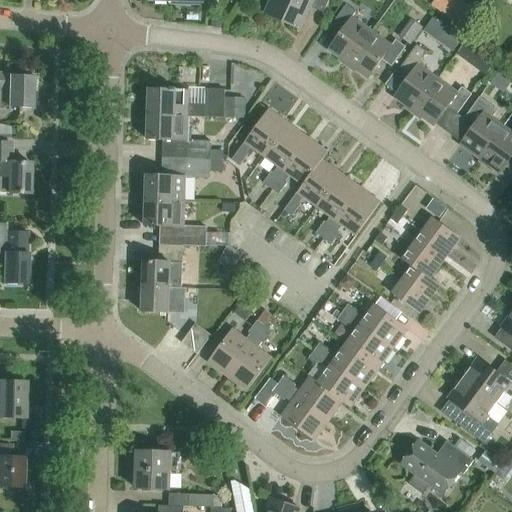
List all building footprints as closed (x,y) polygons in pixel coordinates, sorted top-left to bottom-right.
[(323,14),(329,0),(270,0),(264,14),(299,31),(310,8),(323,14)] [(459,0),(432,0),(428,6),(465,31),(478,13),(459,0)] [(347,66),(371,32),(352,18),(356,12),(346,5),(332,25),(341,32),(328,51),(347,66)] [(410,45),(421,29),(412,22),(400,38),(410,45)] [(371,32),(347,66),(367,80),(381,61),(391,68),(405,48),(395,41),(391,47),(371,32)] [(413,113),(437,80),(418,66),(427,53),(416,46),(397,72),(407,79),(393,99),(413,113)] [(510,82),(497,73),(489,85),(502,93),(510,82)] [(32,109),(32,78),(9,77),(10,74),(0,74),(0,92),(2,93),(1,108),(32,109)] [(437,80),(413,113),(433,127),(447,108),(457,115),(471,96),(461,88),(457,94),(437,80)] [(147,117),(188,118),(205,118),(224,118),(225,91),(205,90),(205,106),(188,105),(188,92),(175,91),(175,90),(170,89),(170,91),(148,90),(147,117)] [(479,160),(503,127),(491,119),(497,111),(479,98),(465,118),(474,125),(459,146),(479,160)] [(264,158),(288,125),(268,111),(231,161),(239,167),(248,155),(246,154),(250,148),(264,158)] [(187,141),(188,118),(147,117),(147,141),(163,141),(162,159),(210,161),(211,142),(187,141)] [(0,135),(11,135),(11,127),(3,125),(0,124),(0,135)] [(263,184),(271,190),(307,139),(288,125),(264,158),(278,168),(274,173),(272,172),(263,184)] [(511,156),(511,133),(503,127),(479,160),(499,175),(511,156)] [(289,176),(302,186),(322,161),(327,154),(307,139),(271,190),(278,196),(287,184),(285,182),(289,176)] [(0,192),(1,193),(7,193),(7,194),(29,194),(30,163),(9,163),(10,143),(0,142),(0,192)] [(210,179),(210,161),(162,159),(162,177),(146,176),(145,202),(184,203),(185,178),(210,179)] [(303,198),(317,208),(341,175),(322,161),(302,186),(284,211),(292,217),(301,205),(299,204),(303,198)] [(315,234),(323,240),(360,189),(341,175),(317,208),(330,218),(326,224),(324,222),(315,234)] [(360,189),(323,240),(331,245),(339,233),(337,232),(342,226),(356,237),(380,204),(360,189)] [(145,202),(144,227),(160,227),(160,245),(183,246),(206,247),(206,228),(183,227),(184,203),(145,202)] [(395,213),(402,218),(407,211),(400,206),(395,213)] [(397,225),(402,218),(395,213),(390,220),(397,225)] [(422,233),(449,253),(459,239),(432,219),(422,233)] [(26,255),(26,233),(4,233),(4,225),(0,224),(0,254),(3,254),(3,285),(27,285),(28,255),(26,255)] [(439,267),(449,253),(422,233),(412,247),(439,267)] [(382,246),(387,239),(380,234),(375,241),(382,246)] [(143,262),(142,288),(182,289),(183,246),(160,245),(159,263),(143,262)] [(429,280),(439,267),(412,247),(402,261),(411,268),(429,280)] [(373,263),(380,268),(387,259),(380,254),(373,263)] [(376,273),(380,268),(373,263),(369,268),(376,273)] [(439,287),(429,280),(411,268),(401,282),(429,301),(439,287)] [(418,315),(429,301),(401,282),(391,295),(418,315)] [(142,288),(141,313),(178,314),(178,300),(184,300),(185,289),(182,289),(142,288)] [(342,313),(393,350),(407,330),(374,306),(364,320),(358,316),(360,314),(348,306),(342,313)] [(227,378),(265,327),(273,316),(266,310),(248,334),(250,335),(246,341),(232,330),(207,363),(227,378)] [(346,345),(379,369),(393,350),(342,313),(337,321),(349,329),(350,327),(356,332),(346,345)] [(511,313),(501,329),(511,337),(511,349),(511,351),(511,352),(511,313)] [(181,344),(197,355),(211,337),(195,325),(181,344)] [(265,327),(227,378),(247,392),(271,360),(257,349),(262,343),(263,345),(272,333),(265,327)] [(365,389),(379,369),(346,345),(336,359),(330,354),(331,353),(319,344),(314,352),(365,389)] [(318,384),(342,403),(350,409),(365,389),(314,352),(308,359),(320,368),(322,366),(327,370),(318,384)] [(500,377),(478,360),(464,379),(497,404),(505,392),(511,397),(511,366),(509,365),(500,377)] [(328,422),(342,403),(318,384),(310,378),(300,392),(294,387),(295,386),(283,377),(278,385),(328,422)] [(508,412),(497,404),(464,379),(448,401),(471,417),(462,429),(484,445),(498,426),(508,412)] [(0,418),(24,419),(25,383),(0,382),(0,418)] [(328,422),(278,385),(272,392),(284,401),(286,399),(292,403),(281,418),(314,442),(328,422)] [(463,476),(473,462),(446,443),(437,456),(418,442),(400,466),(415,476),(412,480),(425,490),(428,486),(442,497),(459,473),(463,476)] [(0,488),(23,489),(23,459),(12,458),(12,447),(0,446),(0,488)] [(502,463),(486,450),(478,460),(495,473),(502,463)] [(179,471),(179,454),(136,452),(135,489),(169,490),(169,471),(179,471)] [(234,481),(231,482),(236,511),(253,511),(250,490),(234,481)] [(212,508),(222,508),(223,497),(190,495),(189,506),(212,507),(212,508)] [(298,511),(299,509),(271,499),(266,511),(298,511)]
